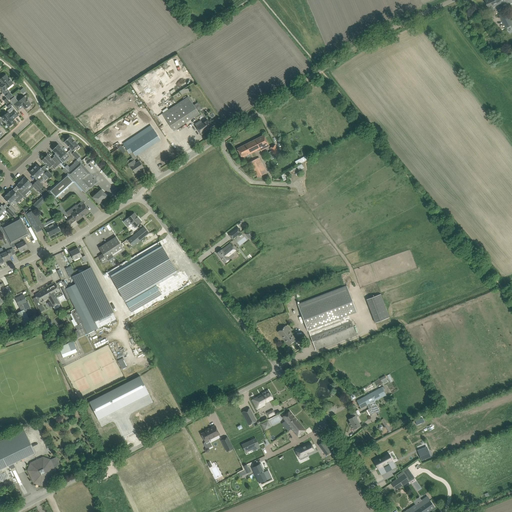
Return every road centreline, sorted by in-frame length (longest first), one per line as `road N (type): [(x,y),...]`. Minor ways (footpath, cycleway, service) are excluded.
road 1 (unclassified): [(139,196),(348,51),(458,0)]
road 2 (unclassified): [(14,511),(281,369)]
road 3 (unclassified): [(281,369),(139,196)]
road 4 (unclassified): [(388,511),(281,369)]
road 5 (residential): [(0,273),(139,196)]
